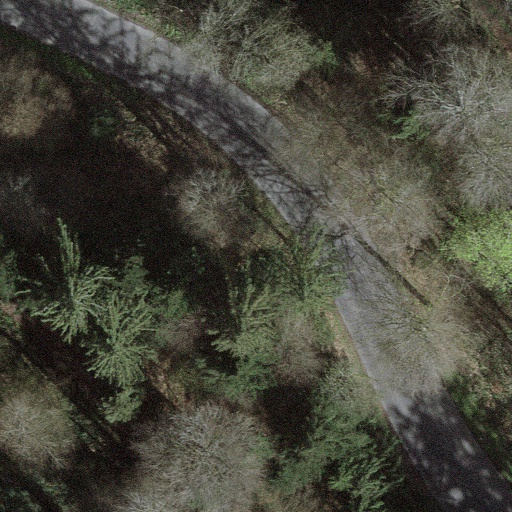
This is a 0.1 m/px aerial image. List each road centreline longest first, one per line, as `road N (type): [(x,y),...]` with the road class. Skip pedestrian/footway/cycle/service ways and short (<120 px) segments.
road 1 (tertiary): [(28,0),(202,89),(283,157),(328,214),(414,391),(467,478),(498,511)]
road 2 (track): [(162,511),(0,304)]
